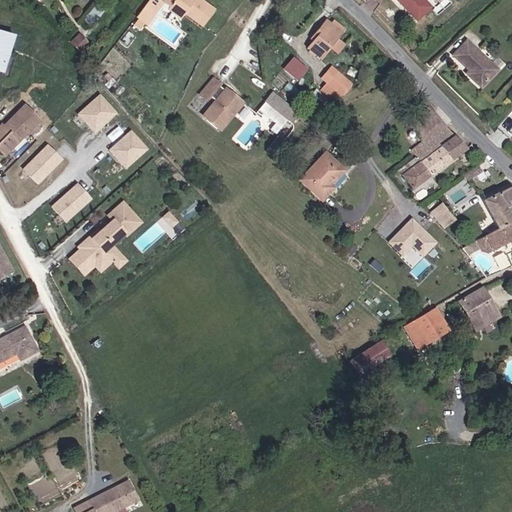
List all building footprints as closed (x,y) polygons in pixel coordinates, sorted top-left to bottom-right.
[(146,26),(149,28),(159,13),(165,5),(157,0),(140,22),(143,23),(137,29),(141,32),(146,26)] [(208,29),(217,16),(212,12),(199,3),(195,7),(184,0),(168,0),(165,5),(172,9),(171,12),(185,22),(188,16),(208,29)] [(396,0),(418,22),(433,9),(424,0),(396,0)] [(337,42),(342,36),(326,22),(321,28),(337,42)] [(0,70),(7,43),(12,45),(15,32),(0,28),(0,70)] [(307,54),(319,63),(337,42),(321,28),(312,39),(316,43),(307,54)] [(79,46),(85,41),(77,33),(71,38),(79,46)] [(475,86),(491,71),(464,41),(450,54),(461,66),(464,64),(468,69),(463,73),(475,86)] [(292,56),(282,69),(298,81),(307,68),(292,56)] [(344,107),(358,90),(340,75),(326,92),(344,107)] [(244,122),(240,118),(251,108),(237,96),(233,98),(229,94),(232,90),(225,83),(206,102),(213,110),(219,104),(224,109),(230,108),(231,116),(224,117),(220,113),(216,118),(220,121),(214,127),(227,140),(244,122)] [(118,114),(100,95),(78,117),(96,136),(118,114)] [(302,126),(306,122),(284,103),(279,108),(302,126)] [(0,129),(0,149),(7,156),(40,118),(25,105),(4,127),(3,126),(0,129)] [(425,162),(457,136),(429,107),(413,119),(421,128),(422,131),(416,137),(424,151),(419,155),(425,162)] [(240,118),(244,122),(254,112),(251,108),(240,118)] [(286,144),(302,126),(279,108),(270,119),(285,133),(280,139),(286,144)] [(150,150),(131,131),(109,152),(128,171),(150,150)] [(406,178),(414,188),(466,147),(457,136),(425,162),(406,178)] [(64,161),(48,145),(23,170),(39,186),(64,161)] [(332,194),(327,187),(344,170),(327,155),(303,180),(324,202),(332,194)] [(91,201),(77,185),(51,208),(65,224),(91,201)] [(511,189),(486,205),(501,230),(511,223),(511,189)] [(104,246),(117,234),(119,236),(135,223),(116,201),(101,215),(105,220),(92,232),(84,239),(91,248),(79,258),(72,249),(60,259),(72,273),(77,269),(80,272),(86,267),(91,273),(104,262),(99,256),(106,249),(104,246)] [(457,222),(443,203),(431,212),(445,231),(457,222)] [(177,230),(162,213),(151,223),(166,240),(177,230)] [(438,244),(411,217),(389,240),(404,255),(412,247),(423,258),(438,244)] [(511,223),(501,230),(477,244),(482,249),(485,253),(492,254),(511,243),(511,223)] [(91,248),(84,239),(92,232),(89,230),(69,247),(72,249),(79,258),(91,248)] [(482,249),(477,244),(463,252),(469,257),(482,249)] [(118,262),(106,249),(99,256),(104,262),(110,269),(118,262)] [(0,277),(10,272),(0,253),(0,277)] [(473,321),(497,308),(485,287),(461,302),(473,321)] [(419,351),(451,332),(438,311),(407,331),(419,351)] [(24,359),(38,351),(24,327),(8,336),(9,337),(5,340),(4,338),(0,339),(0,362),(19,352),(24,359)] [(381,340),(347,358),(356,375),(390,357),(381,340)] [(120,507),(123,509),(138,499),(128,481),(74,511),(115,511),(118,510),(117,509),(120,507)]
